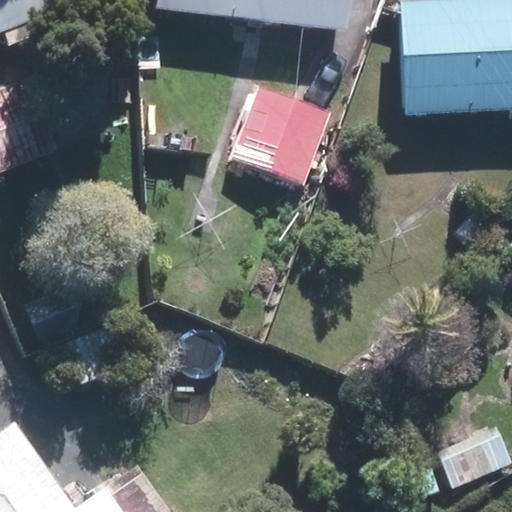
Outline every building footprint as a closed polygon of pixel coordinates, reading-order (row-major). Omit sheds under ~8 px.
[(0,0),(0,41),(95,1),(94,0),(0,0)] [(147,0),(144,24),(335,48),(341,0),(147,0)] [(511,13),(389,18),(395,131),(511,126),(511,13)] [(218,88),(183,81),(172,138),(207,145),(218,88)] [(218,160),(287,185),(313,118),(244,91),(218,160)] [(0,100),(0,181),(46,165),(20,93),(0,100)] [(449,247),(472,267),(495,239),(472,220),(449,247)] [(9,303),(24,343),(63,329),(48,289),(9,303)] [(420,340),(438,357),(462,330),(445,314),(420,340)] [(448,363),(455,369),(479,344),(471,336),(448,363)] [(52,511),(0,442),(0,511),(94,511),(92,509),(87,511),(52,511)] [(426,467),(438,496),(497,470),(484,442),(426,467)]
